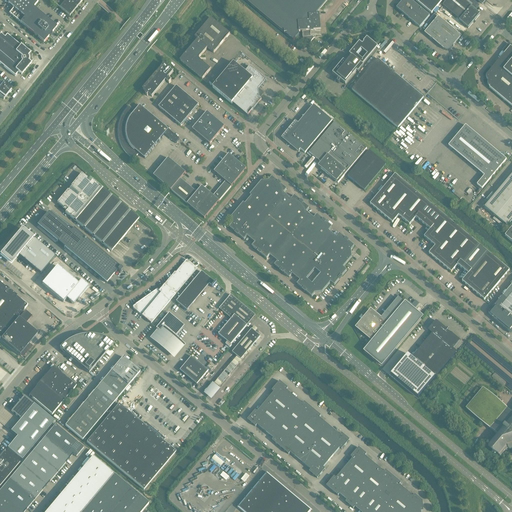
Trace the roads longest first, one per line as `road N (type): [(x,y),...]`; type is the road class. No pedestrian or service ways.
road 1 (unclassified): [(328,511),(96,309)]
road 2 (tertiary): [(315,350),(511,509)]
road 3 (tertiary): [(511,494),(329,342)]
road 4 (tertiary): [(394,259),(259,138)]
road 5 (tertiary): [(182,240),(315,350)]
road 6 (tertiary): [(321,335),(189,225)]
road 7 (tertiary): [(259,138),(353,25),(368,18)]
road 8 (primary): [(155,0),(56,124)]
road 9 (unclassified): [(511,357),(394,259)]
road 10 (tertiary): [(64,138),(174,233)]
road 11 (primary): [(87,110),(176,0)]
